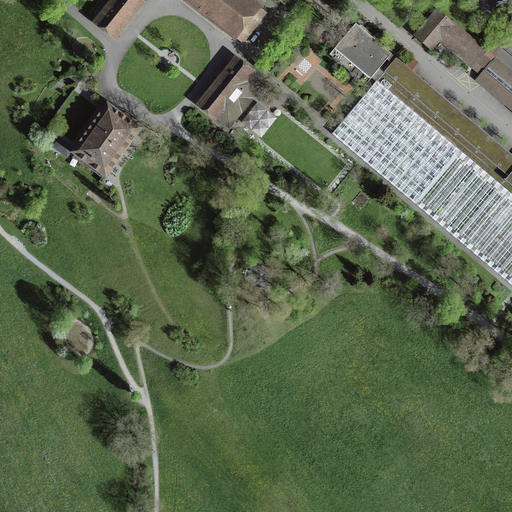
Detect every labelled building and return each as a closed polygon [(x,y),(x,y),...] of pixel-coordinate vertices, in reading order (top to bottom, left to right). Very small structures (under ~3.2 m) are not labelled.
[(136,0),(113,0),(97,21),(116,36),(129,20),(142,4),(136,0)] [(189,0),(208,15),(242,41),(265,12),(249,0),(189,0)] [(436,10),(412,38),(422,46),(432,54),(440,45),(478,76),(473,82),(511,113),(511,72),(492,56),(498,49),(492,44),(486,51),(471,39),(470,39),(455,26),(436,10)] [(372,77),(376,81),(511,194),(511,153),(378,42),(356,24),(330,54),(366,84),(372,77)] [(511,27),(508,24),(493,43),(511,58),(511,27)] [(219,82),(201,104),(229,127),(265,83),(236,60),(219,82)] [(511,194),(376,81),(332,134),(511,284),(511,194)] [(107,104),(70,155),(106,181),(143,130),(125,117),(107,104)] [(50,153),(62,161),(67,153),(56,145),(50,153)]
